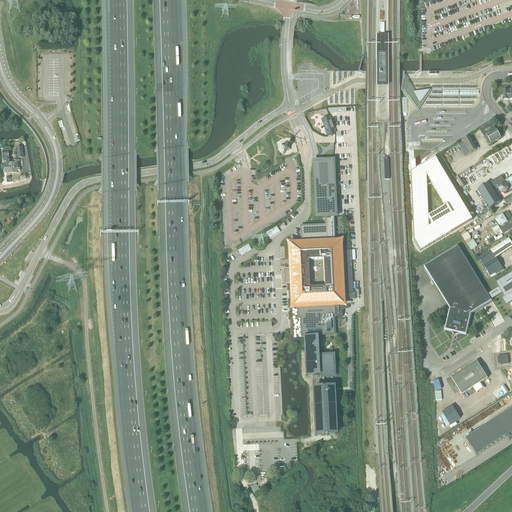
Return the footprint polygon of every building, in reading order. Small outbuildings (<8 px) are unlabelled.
[(413,92),(402,71),(401,81),(399,89),(415,110),(419,104),(413,92)] [(428,91),(413,92),(419,103),(428,91)] [(329,117),(322,120),(327,135),(335,133),(329,117)] [(491,122),(480,130),(489,145),(501,138),(491,122)] [(463,142),(459,145),(466,156),(470,154),(476,151),(468,138),(463,141),(463,142)] [(281,145),(284,151),(291,147),(287,141),(281,145)] [(10,165),(11,174),(17,174),(16,172),(20,172),(19,161),(18,159),(23,158),(22,147),(17,148),(18,151),(15,152),(17,161),(12,161),(13,165),(10,165)] [(410,170),(412,214),(413,241),(419,253),(474,219),(436,156),(410,170)] [(334,160),(312,161),(315,219),(325,219),(325,225),(300,226),(300,233),(301,243),(288,243),(291,309),(297,309),(298,319),(336,317),(336,307),(343,307),(340,241),(335,241),(335,231),(334,218),(337,218),(334,160)] [(491,182),(494,187),(504,181),(501,175),(491,182)] [(503,186),(505,190),(510,190),(511,185),(511,184),(510,180),(505,181),(503,186)] [(500,203),(488,183),(478,190),(490,209),(500,203)] [(508,222),(500,227),(501,228),(500,228),(503,233),(511,227),(509,222),(511,220),(511,218),(507,212),(503,214),(508,222)] [(508,222),(503,214),(495,219),(500,227),(508,222)] [(511,248),(511,243),(509,239),(479,259),(490,276),(502,268),(496,259),(511,248)] [(450,309),(472,314),(492,302),(491,299),(488,294),(458,246),(424,267),(450,309)] [(511,274),(497,284),(499,287),(488,294),(491,299),(494,298),(502,293),(505,297),(505,298),(502,300),(507,306),(509,305),(511,302),(511,274)] [(466,336),(472,314),(450,309),(445,331),(466,336)] [(316,337),(306,338),(307,376),(318,375),(317,372),(322,372),(322,388),(314,388),(317,435),(325,435),(325,436),(328,436),(328,435),(335,435),(333,387),(325,387),(324,377),(334,377),(334,372),(336,372),(336,362),(321,362),(322,370),(317,370),(316,337)] [(507,355),(496,357),(498,366),(508,364),(507,355)] [(477,361),(451,378),(462,395),(488,378),(477,361)] [(511,409),(465,440),(476,456),(508,435),(511,440),(511,439),(511,409)]
